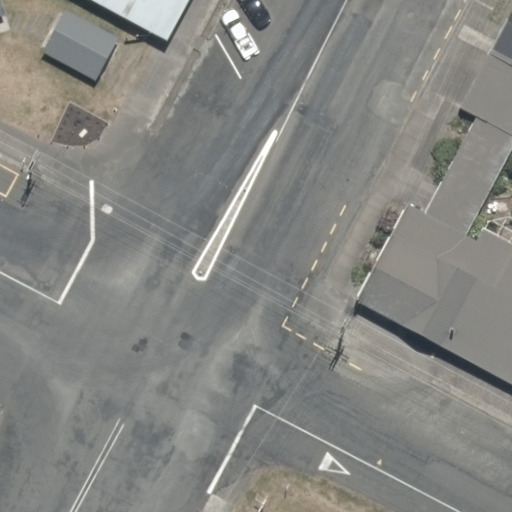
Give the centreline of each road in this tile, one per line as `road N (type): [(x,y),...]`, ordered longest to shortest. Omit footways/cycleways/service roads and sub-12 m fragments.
road 1 (unclassified): [(161,353),(350,0)]
road 2 (unclassified): [(467,511),(161,353)]
road 3 (unclassified): [(161,353),(0,268)]
road 4 (unclassified): [(76,511),(161,353)]
